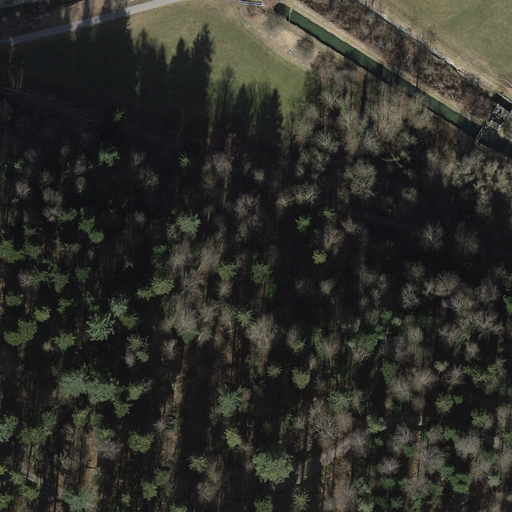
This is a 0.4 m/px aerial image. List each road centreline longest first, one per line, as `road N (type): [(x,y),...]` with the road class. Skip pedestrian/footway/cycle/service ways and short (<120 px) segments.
road 1 (track): [(0,89),(511,265)]
road 2 (track): [(511,449),(458,426),(396,420),(284,484),(206,511)]
road 3 (track): [(0,45),(175,0)]
road 4 (track): [(511,97),(377,0)]
road 5 (track): [(419,234),(486,126),(498,112),(509,120)]
